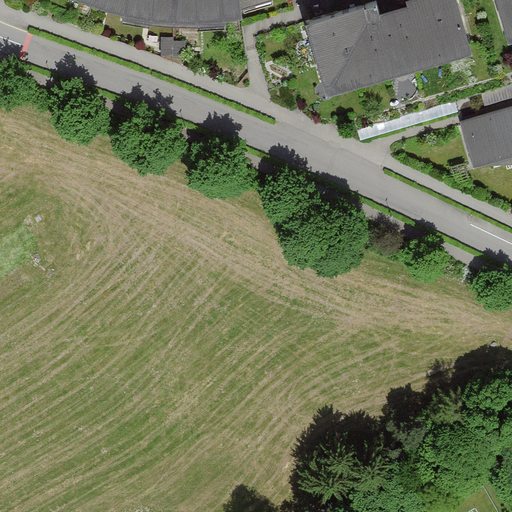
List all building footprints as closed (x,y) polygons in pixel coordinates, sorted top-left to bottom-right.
[(83,0),(114,11),(170,23),(240,25),(242,4),(268,2),(268,0),(83,0)] [(381,4),(310,24),(331,96),(473,55),(457,0),(450,0),(386,19),(381,4)] [(511,0),(499,0),(508,38),(511,37),(511,0)] [(186,40),(166,40),(166,57),(185,58),(186,40)] [(476,166),(511,155),(511,114),(510,109),(464,123),(476,166)]
